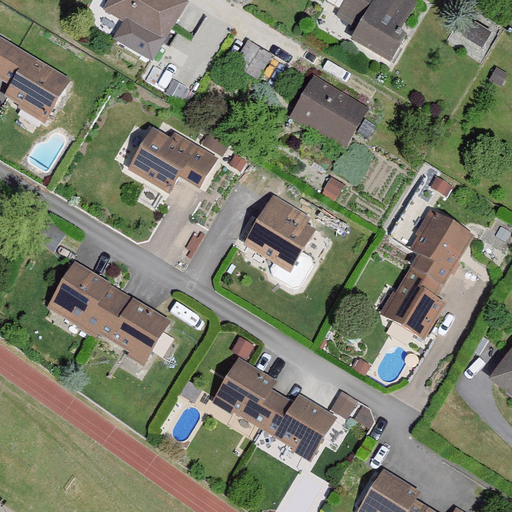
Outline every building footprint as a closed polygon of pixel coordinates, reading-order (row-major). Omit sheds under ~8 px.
[(191,8),(176,0),(113,0),(104,18),(167,53),(191,8)] [(358,51),(394,73),(411,46),(402,41),(419,12),(398,0),(336,0),(331,10),(343,18),(339,26),(364,41),(358,51)] [(492,35),(471,24),(464,36),(485,48),(492,35)] [(0,89),(2,91),(23,57),(0,43),(0,89)] [(275,64),(249,48),(235,72),(261,87),(275,64)] [(23,57),(2,91),(11,97),(7,104),(51,130),(76,89),(23,57)] [(374,119),(316,86),(291,129),(349,162),(374,119)] [(201,202),(220,168),(179,145),(176,150),(156,138),(133,180),(174,203),(181,191),(201,202)] [(447,199),(452,187),(437,181),(432,192),(447,199)] [(346,190),(334,183),(326,197),(339,203),(346,190)] [(313,227),(270,203),(243,252),(294,281),(317,240),(309,235),(313,227)] [(418,266),(415,273),(452,293),(477,247),(436,224),(413,264),(418,266)] [(124,301),(73,273),(49,317),(99,345),(124,301)] [(447,301),(452,293),(415,273),(384,327),(425,350),(446,313),(438,309),(444,299),(447,301)] [(124,301),(99,345),(148,373),(172,329),(124,301)] [(238,345),(230,358),(245,367),(253,354),(238,345)] [(511,366),(492,391),(511,406),(511,366)] [(264,439),(283,407),(271,400),(277,390),(240,368),(215,411),(264,439)] [(283,407),(264,439),(316,470),(340,429),(297,404),(292,412),(283,407)] [(420,511),(414,509),(419,500),(382,479),(363,511),(420,511)]
